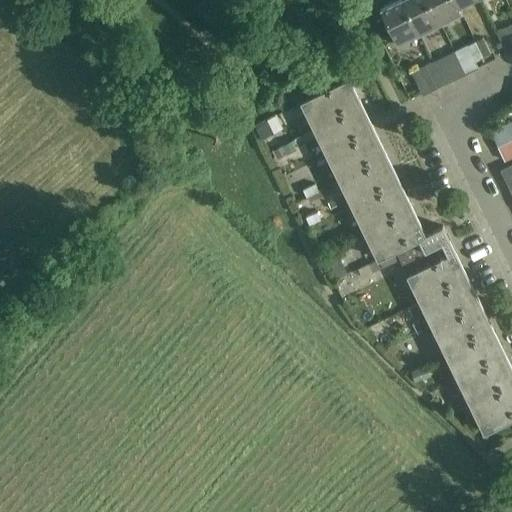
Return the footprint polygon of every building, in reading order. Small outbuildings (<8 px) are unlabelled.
[(379,3),(378,0),(362,0),(366,9),(379,3)] [(419,33),(403,0),(395,0),(381,8),(399,46),(401,45),(399,43),(419,33)] [(440,23),(428,0),(403,0),(419,33),(440,23)] [(428,0),(440,23),(461,12),(458,6),(457,6),(454,0),(428,0)] [(482,37),(475,41),(482,56),(490,52),(482,37)] [(474,60),(482,56),(475,41),(467,45),(474,60)] [(444,83),(437,68),(434,61),(425,65),(436,87),(444,83)] [(452,79),(445,64),(437,68),(444,83),(452,79)] [(506,356),(503,349),(497,352),(488,333),(494,330),(490,323),(484,326),(475,307),(481,304),(477,297),(471,300),(462,281),(468,278),(465,271),(459,274),(449,254),(445,256),(439,244),(449,239),(442,225),(425,234),(422,227),(416,230),(407,212),(413,209),(409,201),(403,205),(394,186),(400,183),(397,176),(391,179),(381,160),(388,157),(384,150),(378,153),(369,134),(375,131),(371,124),(365,127),(356,108),(362,105),(359,98),(353,101),(344,82),(350,79),(349,78),(301,101),(378,258),(378,259),(396,250),(400,258),(485,432),(511,418),(511,376),(509,378),(500,359),(506,356)] [(497,145),(511,137),(511,121),(510,118),(489,129),(497,145)] [(264,138),(269,147),(278,142),(267,119),(255,125),(262,139),(264,138)] [(511,137),(497,145),(503,160),(511,155),(511,137)] [(277,148),(282,156),(296,149),(291,141),(277,148)] [(317,211),(306,217),(310,224),(320,219),(317,211)] [(378,258),(369,263),(373,271),(400,258),(396,250),(378,259),(378,258)] [(410,370),(414,381),(430,375),(426,364),(410,370)]
